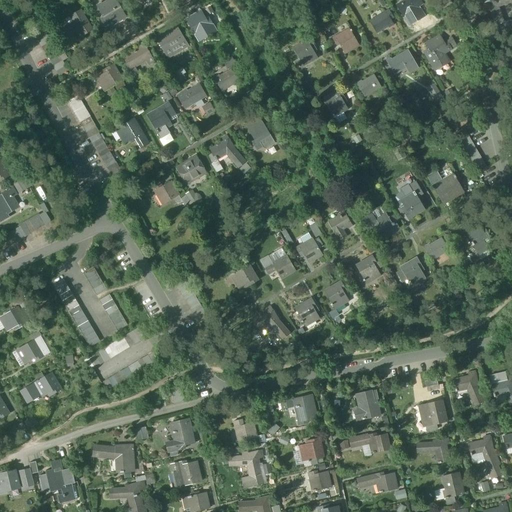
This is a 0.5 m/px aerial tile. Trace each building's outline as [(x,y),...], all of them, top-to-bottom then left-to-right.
[(104,18),(120,8),(115,0),(109,0),(102,4),(101,3),(97,6),(104,18)] [(420,8),(416,2),(415,0),(406,0),(396,6),(403,17),(415,10),(415,11),(420,8)] [(448,0),(441,4),(443,9),(452,4),(449,0),(448,0)] [(502,40),(506,40),(504,24),(503,24),(498,7),(495,0),(492,0),(489,1),(502,40)] [(104,18),(101,19),(106,28),(125,17),(120,8),(104,18)] [(425,16),(420,8),(415,11),(415,10),(403,17),(408,26),(425,16)] [(57,29),(66,45),(75,40),(73,36),(81,32),(83,35),(92,30),(80,11),(64,21),(66,24),(57,29)] [(186,20),(195,35),(212,26),(209,21),(207,23),(200,11),(186,20)] [(370,22),(376,33),(388,26),(389,27),(394,24),(386,12),(370,22)] [(313,20),(317,27),(322,24),(318,17),(313,20)] [(322,24),(317,27),(321,33),(326,30),(322,24)] [(215,31),(212,26),(195,35),(198,41),(215,31)] [(65,66),(62,61),(59,56),(56,51),(54,46),(51,42),(48,37),(45,32),(42,27),(37,30),(32,32),(35,37),(38,42),(41,47),(44,52),(47,57),(50,62),(53,67),(56,72),(65,66)] [(158,42),(168,58),(188,46),(177,28),(166,34),(167,37),(158,42)] [(339,44),(345,53),(358,45),(349,30),(332,40),(336,45),(339,44)] [(444,54),(451,49),(447,42),(444,44),(439,35),(425,44),(428,49),(424,52),(435,71),(442,66),(441,64),(442,64),(448,60),(446,57),(444,54)] [(292,48),(303,66),(317,57),(311,47),(313,45),(309,38),(292,48)] [(452,39),(447,42),(451,49),(456,46),(452,39)] [(123,58),(126,64),(128,68),(132,75),(137,72),(134,67),(146,60),(149,66),(154,62),(144,45),(138,48),(139,49),(128,56),(127,55),(123,58)] [(408,50),(404,53),(410,64),(406,67),(407,69),(416,64),(408,50)] [(386,62),(390,68),(394,74),(406,67),(410,64),(404,53),(392,60),(391,59),(386,62)] [(224,64),(227,69),(233,65),(230,60),(224,64)] [(97,77),(105,91),(122,81),(112,64),(105,69),(106,72),(97,77)] [(419,68),(416,64),(407,69),(409,73),(419,68)] [(56,72),(58,76),(68,70),(65,66),(56,72)] [(183,68),(172,74),(178,84),(186,79),(183,75),(186,73),(183,68)] [(213,80),(220,92),(236,82),(230,71),(218,78),(217,77),(213,80)] [(357,84),(364,96),(381,87),(374,75),(362,82),(361,81),(357,84)] [(186,92),(181,95),(188,107),(204,97),(198,86),(186,93),(186,92)] [(442,91),(447,103),(457,98),(452,88),(449,87),(442,91)] [(347,109),(343,103),(341,98),(344,97),(339,90),(323,100),(333,117),(334,116),(342,112),(347,109)] [(64,97),(67,102),(78,96),(75,91),(64,97)] [(183,110),(188,107),(181,95),(176,98),(183,110)] [(70,107),(80,101),(78,96),(67,102),(70,107)] [(80,101),(70,107),(74,112),(84,106),(80,101)] [(205,114),(214,111),(211,102),(202,105),(205,114)] [(175,114),(168,103),(147,115),(157,134),(158,133),(167,128),(172,125),(170,122),(168,119),(175,114)] [(74,112),(77,117),(87,111),(84,106),(74,112)] [(90,117),(87,111),(77,117),(80,123),(90,117)] [(346,119),(342,112),(334,116),(338,123),(346,119)] [(80,123),(83,128),(93,122),(90,117),(80,123)] [(246,127),(249,132),(263,124),(260,118),(246,127)] [(115,130),(123,144),(132,139),(134,142),(142,137),(132,120),(115,130)] [(83,128),(86,133),(96,127),(93,122),(83,128)] [(272,140),(263,124),(249,132),(255,142),(252,143),(256,150),(263,145),(272,140)] [(99,132),(96,127),(86,133),(88,138),(99,132)] [(167,128),(158,133),(160,138),(169,132),(167,128)] [(89,138),(92,143),(101,138),(98,133),(89,138)] [(457,139),(460,144),(470,138),(467,133),(457,139)] [(142,137),(134,142),(138,149),(146,144),(142,137)] [(226,154),(237,169),(244,163),(233,149),(225,137),(222,139),(224,141),(209,150),(215,160),(226,154)] [(92,143),(95,148),(104,142),(101,138),(92,143)] [(460,144),(463,149),(472,143),(470,138),(460,144)] [(95,148),(98,153),(107,147),(104,142),(95,148)] [(463,149),(466,154),(475,148),(472,143),(463,149)] [(98,153),(101,158),(110,152),(107,147),(98,153)] [(466,154),(469,159),(478,153),(475,148),(466,154)] [(101,158),(103,163),(113,157),(110,152),(101,158)] [(469,159),(472,164),(481,158),(478,153),(469,159)] [(103,163),(106,168),(116,162),(113,157),(103,163)] [(484,163),(481,158),(472,164),(475,169),(484,163)] [(178,169),(186,183),(203,173),(195,159),(178,169)] [(216,172),(223,169),(218,159),(211,162),(216,172)] [(0,179),(1,179),(2,181),(9,177),(0,161),(0,179)] [(106,168),(109,173),(119,167),(116,162),(106,168)] [(475,169),(477,173),(487,168),(484,163),(475,169)] [(109,173),(112,177),(122,172),(119,167),(109,173)] [(438,174),(443,182),(453,176),(448,168),(438,174)] [(443,182),(438,174),(436,170),(427,176),(433,188),(436,186),(443,182)] [(27,172),(11,182),(18,193),(34,184),(27,172)] [(124,177),(122,172),(112,177),(115,182),(124,177)] [(409,185),(415,181),(412,176),(406,179),(408,183),(396,190),(399,195),(395,198),(400,206),(402,205),(399,200),(413,192),(409,185)] [(441,189),(448,200),(462,192),(453,176),(443,182),(436,186),(439,190),(441,189)] [(409,185),(413,192),(417,198),(423,195),(415,181),(409,185)] [(153,189),(163,205),(178,196),(170,183),(161,188),(159,185),(153,189)] [(0,195),(0,222),(9,217),(7,214),(19,207),(16,203),(15,203),(11,197),(16,194),(12,189),(0,195)] [(185,204),(199,198),(195,189),(181,196),(185,204)] [(402,212),(407,219),(423,209),(417,198),(413,192),(399,200),(402,205),(405,210),(402,212)] [(39,206),(44,213),(45,212),(46,213),(49,212),(44,203),(39,206)] [(367,228),(370,226),(367,220),(373,216),(375,218),(385,212),(382,208),(379,209),(378,208),(372,212),(369,216),(362,220),(367,228)] [(40,215),(45,225),(51,222),(46,213),(45,212),(44,213),(40,215)] [(367,220),(370,226),(387,216),(385,212),(375,218),(373,216),(367,220)] [(328,222),(334,233),(342,229),(346,226),(347,228),(352,225),(345,213),(328,222)] [(40,215),(35,218),(40,228),(45,225),(40,215)] [(388,217),(393,225),(394,225),(393,224),(396,222),(392,215),(389,218),(388,217)] [(388,217),(387,216),(370,226),(374,232),(377,231),(382,240),(396,231),(393,225),(388,217)] [(36,231),(40,228),(35,218),(30,221),(36,231)] [(31,234),(36,231),(30,221),(25,224),(31,234)] [(463,230),(473,246),(483,240),(489,236),(487,232),(484,233),(477,222),(463,230)] [(26,237),(31,234),(25,224),(20,227),(26,237)] [(315,236),(321,234),(318,226),(312,229),(315,236)] [(21,240),(26,237),(20,227),(15,230),(21,240)] [(346,235),(342,229),(334,233),(338,239),(346,235)] [(16,242),(21,240),(15,230),(10,233),(16,242)] [(11,245),(16,242),(10,233),(5,236),(11,245)] [(6,248),(11,245),(5,236),(0,239),(6,248)] [(424,247),(431,260),(447,250),(441,238),(429,245),(424,247)] [(302,253),(307,263),(321,255),(312,239),(295,249),(299,255),(302,253)] [(488,248),(483,240),(473,246),(476,252),(478,254),(488,248)] [(488,248),(478,254),(480,259),(481,260),(491,253),(488,248)] [(473,264),(480,259),(478,254),(476,252),(468,256),(473,264)] [(286,255),(272,263),(269,265),(273,271),(275,270),(281,279),(295,271),(286,255)] [(268,274),(273,271),(269,265),(272,263),(268,256),(260,261),(268,274)] [(355,265),(366,283),(379,275),(373,265),(376,263),(372,256),(355,265)] [(424,277),(420,270),(418,266),(420,264),(416,257),(400,267),(410,285),(424,277)] [(230,274),(238,288),(249,282),(250,285),(258,281),(248,264),(230,274)] [(94,268),(84,274),(87,280),(97,274),(94,268)] [(97,274),(87,280),(90,285),(100,279),(97,274)] [(100,279),(90,285),(93,290),(103,284),(100,279)] [(175,284),(178,289),(187,284),(185,279),(175,284)] [(79,305),(76,300),(73,295),(70,290),(67,285),(64,280),(53,286),(56,291),(59,296),(62,301),(65,306),(69,311),(79,305)] [(324,291),(334,309),(348,301),(342,290),(344,288),(340,281),(324,291)] [(103,284),(93,290),(96,295),(106,289),(103,284)] [(178,289),(181,294),(190,289),(187,284),(178,289)] [(181,294),(184,299),(193,294),(190,289),(181,294)] [(99,300),(102,306),(112,299),(109,294),(99,300)] [(184,299),(187,304),(196,299),(193,294),(184,299)] [(187,304),(190,309),(199,303),(196,299),(187,304)] [(294,309),(305,326),(319,318),(312,307),(315,306),(311,299),(294,309)] [(102,306),(105,311),(115,305),(112,300),(102,306)] [(190,309),(193,314),(202,308),(199,303),(190,309)] [(105,311),(108,316),(118,310),(115,305),(105,311)] [(0,318),(8,332),(14,328),(16,331),(27,324),(18,308),(0,318)] [(193,314),(196,319),(205,313),(202,308),(193,314)] [(270,325),(282,339),(289,333),(277,321),(270,308),(266,310),(268,313),(254,322),(260,331),(270,325)] [(108,316),(111,321),(121,315),(118,310),(108,316)] [(100,341),(97,336),(94,331),(91,326),(88,321),(85,316),(82,311),(72,317),(75,322),(78,327),(81,332),(84,337),(87,342),(90,348),(100,341)] [(208,318),(205,313),(196,319),(198,324),(208,318)] [(111,321),(114,326),(124,320),(121,315),(111,321)] [(198,324),(201,329),(211,323),(208,318),(198,324)] [(127,325),(124,320),(114,326),(117,331),(127,325)] [(138,328),(133,331),(128,334),(123,337),(118,340),(114,343),(109,346),(104,349),(99,352),(94,355),(89,358),(95,368),(100,365),(105,362),(110,359),(115,356),(120,353),(125,350),(129,347),(134,344),(139,341),(144,338),(138,328)] [(17,351),(25,365),(31,361),(33,364),(44,358),(53,352),(43,335),(41,336),(38,331),(31,336),(34,341),(17,351)] [(152,352),(147,355),(142,358),(138,361),(133,364),(128,367),(123,370),(118,373),(113,376),(108,379),(103,382),(109,392),(114,389),(119,386),(124,383),(129,380),(134,377),(139,374),(144,371),(149,368),(153,366),(159,362),(152,352)] [(453,380),(454,385),(449,386),(450,393),(455,392),(468,389),(476,406),(483,403),(475,387),(474,384),(477,383),(474,371),(468,373),(469,376),(453,380)] [(39,392),(42,397),(48,393),(50,397),(61,390),(51,373),(34,383),(39,392)] [(511,377),(506,379),(505,374),(503,373),(491,375),(490,377),(491,382),(492,386),(491,386),(493,397),(495,397),(505,395),(506,394),(511,409),(511,377)] [(425,381),(426,387),(428,387),(436,385),(437,385),(436,378),(425,381)] [(31,397),(39,392),(34,383),(22,390),(25,396),(23,397),(27,403),(33,399),(31,397)] [(171,390),(173,403),(185,401),(185,400),(182,388),(171,390)] [(376,390),(371,391),(358,394),(359,398),(357,398),(359,408),(354,410),(356,421),(362,420),(380,416),(376,400),(378,399),(376,390)] [(316,418),(313,403),(311,395),(293,399),(295,407),(297,416),(299,426),(304,424),(303,421),(316,418)] [(505,395),(495,397),(497,404),(506,402),(505,395)] [(0,419),(9,414),(0,399),(0,419)] [(272,400),(264,402),(267,414),(274,412),(272,400)] [(282,402),(283,409),(288,408),(291,408),(289,400),(282,402)] [(441,400),(425,404),(419,406),(424,427),(426,427),(434,425),(436,425),(446,422),(444,411),(443,411),(441,400)] [(295,407),(291,408),(288,408),(290,418),(297,416),(295,407)] [(172,429),(174,438),(165,441),(167,450),(176,448),(181,447),(180,444),(193,441),(189,425),(188,416),(170,420),(172,429)] [(233,422),(238,443),(256,439),(253,423),(240,426),(239,420),(233,422)] [(268,432),(272,436),(279,428),(275,424),(268,432)] [(134,430),(137,441),(148,438),(146,427),(134,430)] [(373,437),(372,434),(348,439),(350,448),(361,445),(369,443),(372,454),(390,450),(386,434),(373,437)] [(511,434),(503,437),(506,448),(511,446),(511,434)] [(281,436),(278,442),(287,446),(290,440),(281,436)] [(500,475),(497,467),(490,451),(489,448),(491,448),(489,436),(483,437),(484,441),(468,445),(470,455),(482,453),(486,461),(490,469),(486,471),(490,480),(500,475)] [(300,450),(303,462),(310,460),(316,459),(323,457),(319,438),(306,441),(307,444),(299,446),(300,450)] [(435,451),(438,464),(449,461),(445,445),(449,444),(447,438),(435,441),(435,442),(433,443),(416,444),(416,452),(435,451)] [(347,440),(339,442),(340,450),(349,448),(347,440)] [(369,443),(361,445),(364,458),(372,456),(372,454),(369,443)] [(405,444),(399,449),(405,456),(411,452),(405,444)] [(120,472),(120,473),(123,472),(130,471),(129,453),(133,453),(132,445),(119,446),(119,448),(116,448),(94,446),(93,456),(116,458),(116,472),(120,472)] [(303,462),(300,450),(293,451),(296,466),(304,464),(303,462)] [(261,451),(259,451),(247,454),(248,456),(245,457),(228,457),(228,466),(247,465),(250,476),(242,478),(244,488),(263,484),(261,475),(257,458),(261,457),(263,457),(261,451)] [(482,453),(470,455),(472,465),(486,461),(482,453)] [(50,462),(52,469),(53,469),(54,472),(62,470),(60,459),(50,462)] [(36,462),(29,463),(30,469),(31,474),(38,473),(36,462)] [(178,463),(182,482),(200,478),(196,462),(183,465),(182,462),(178,463)] [(182,482),(178,463),(170,465),(175,488),(201,482),(200,478),(182,482)] [(324,463),(318,464),(319,471),(326,470),(324,463)] [(67,497),(68,501),(78,498),(75,485),(72,486),(72,484),(74,483),(71,468),(62,470),(54,472),(53,469),(52,469),(45,471),(46,474),(39,476),(40,478),(43,492),(51,490),(51,489),(56,487),(57,490),(61,489),(62,494),(63,498),(67,497)] [(18,472),(22,488),(34,485),(31,474),(30,469),(18,472)] [(0,485),(0,493),(0,495),(7,493),(7,491),(19,488),(15,471),(0,474),(0,478),(2,485),(0,485)] [(308,472),(313,492),(331,488),(327,471),(314,474),(313,471),(308,472)] [(379,473),(374,474),(377,484),(379,493),(397,489),(393,473),(380,476),(379,473)] [(443,491),(445,499),(449,498),(453,497),(463,494),(461,486),(457,473),(442,476),(445,488),(446,490),(443,491)] [(152,474),(145,476),(146,480),(147,485),(155,483),(152,474)] [(358,488),(377,484),(374,474),(356,479),(358,488)] [(487,481),(479,484),(481,493),(490,490),(487,481)] [(145,511),(144,505),(142,506),(138,490),(145,489),(143,483),(131,485),(125,486),(125,489),(109,490),(109,498),(128,497),(130,508),(131,509),(131,511),(145,511)] [(445,499),(443,491),(446,490),(445,488),(434,491),(436,501),(445,499)] [(404,490),(395,492),(397,500),(406,497),(404,490)] [(190,508),(191,511),(198,511),(209,508),(205,492),(187,496),(190,508)] [(63,498),(62,494),(57,495),(59,503),(68,501),(67,497),(63,498)] [(190,508),(187,496),(182,498),(184,510),(190,508)] [(258,510),(257,511),(269,511),(268,504),(271,503),(270,497),(260,499),(261,500),(256,502),(238,502),(239,511),(258,510)] [(507,511),(505,503),(499,504),(499,508),(483,511),(507,511)]
